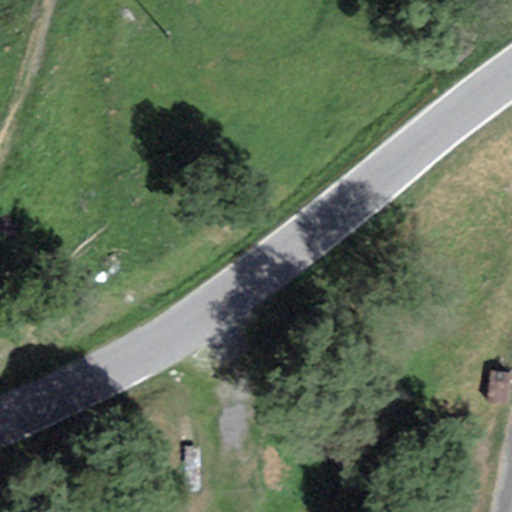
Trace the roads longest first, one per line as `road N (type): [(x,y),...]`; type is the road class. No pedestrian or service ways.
road 1 (unclassified): [(511,77),(210,302),(0,420)]
road 2 (track): [(0,151),(47,0)]
